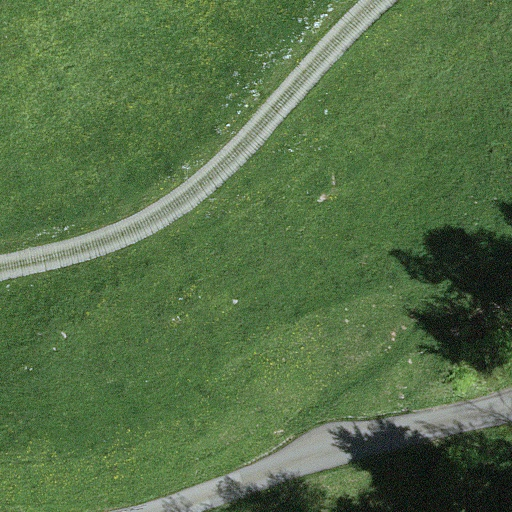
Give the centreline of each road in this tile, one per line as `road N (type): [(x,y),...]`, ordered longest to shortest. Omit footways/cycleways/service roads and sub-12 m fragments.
road 1 (track): [(0,266),(101,238),(188,193),(230,160),(377,0)]
road 2 (residential): [(511,409),(349,440),(167,511)]
